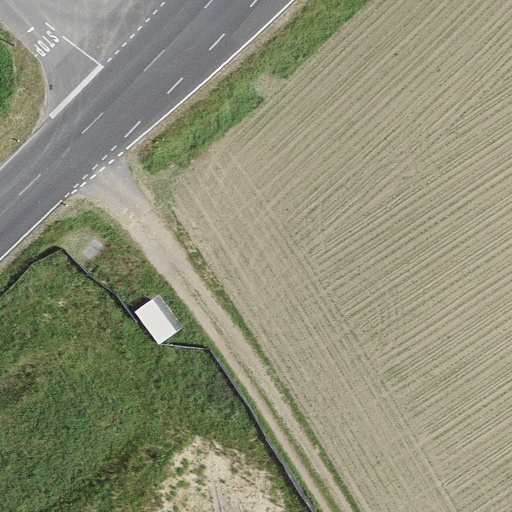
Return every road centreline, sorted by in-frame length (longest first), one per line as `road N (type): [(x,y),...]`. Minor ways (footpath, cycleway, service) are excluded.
road 1 (secondary): [(0,213),(141,77)]
road 2 (residential): [(43,0),(141,77)]
